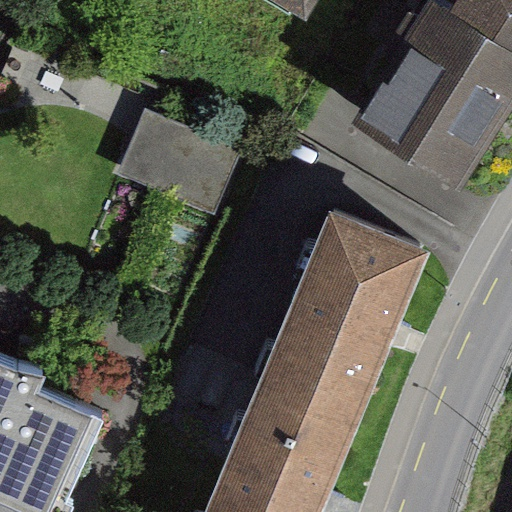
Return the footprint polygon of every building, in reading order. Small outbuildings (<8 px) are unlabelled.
[(326,0),(188,0),(295,57),(326,0)] [(466,231),(511,161),(511,0),(452,0),(350,154),(466,231)] [(231,199),(248,138),(145,108),(127,169),(231,199)] [(335,215),(245,416),(345,461),(435,260),(335,215)] [(0,511),(73,511),(107,443),(0,391),(0,511)] [(324,511),(326,508),(345,461),(245,416),(205,511),(324,511)]
